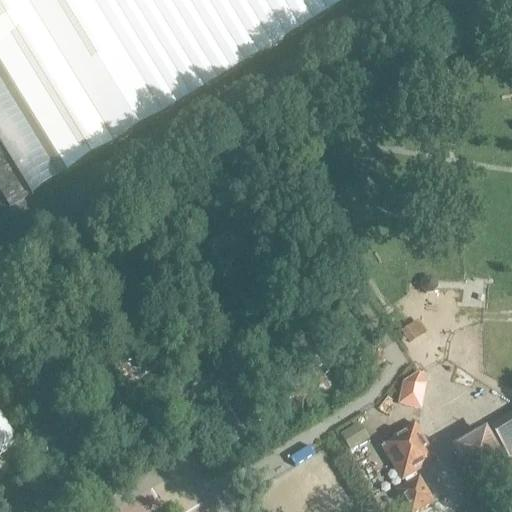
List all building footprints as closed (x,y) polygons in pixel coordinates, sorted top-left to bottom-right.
[(0,0),(0,134),(37,193),(113,147),(306,28),(292,8),(287,0),(0,0)] [(288,0),(306,28),(332,13),(323,0),(288,0)] [(420,410),(428,380),(404,373),(396,403),(420,410)] [(0,455),(18,445),(0,415),(0,455)] [(508,458),(511,455),(511,418),(492,431),(508,458)] [(435,461),(416,429),(414,425),(393,438),(395,440),(382,448),(402,483),(404,482),(406,486),(396,493),(407,511),(418,511),(433,504),(418,479),(416,480),(413,475),(435,461)] [(468,484),(499,465),(480,434),(449,453),(468,484)]
